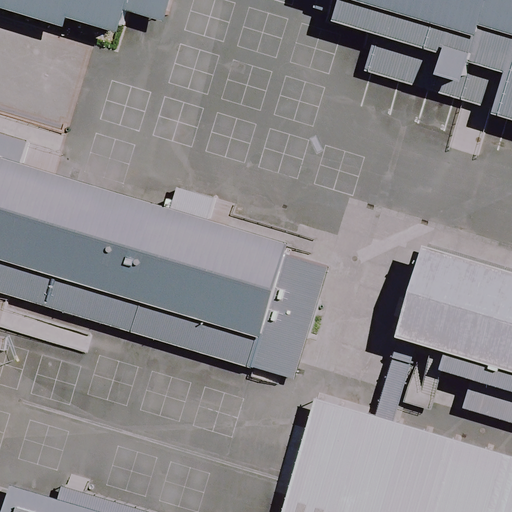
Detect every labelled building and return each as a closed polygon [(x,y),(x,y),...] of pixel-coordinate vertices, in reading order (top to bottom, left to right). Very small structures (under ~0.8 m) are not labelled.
[(186,0),(0,0),(0,29),(167,74),(186,0)] [(511,0),(310,0),(305,20),(511,83),(511,0)] [(288,214),(312,137),(103,71),(79,148),(288,214)] [(318,260),(0,163),(0,286),(283,373),(318,260)] [(511,263),(428,238),(392,354),(511,390),(511,263)] [(0,356),(18,297),(0,291),(0,356)] [(511,511),(511,458),(348,409),(316,511),(511,511)] [(102,511),(11,484),(2,511),(102,511)]
